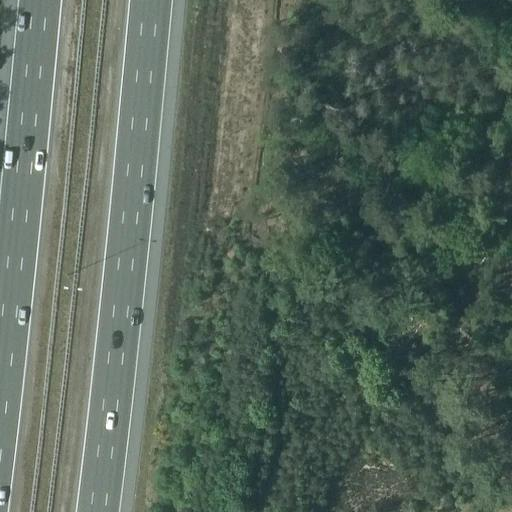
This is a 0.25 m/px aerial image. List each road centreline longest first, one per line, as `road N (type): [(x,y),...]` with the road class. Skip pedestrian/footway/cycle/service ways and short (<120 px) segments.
road 1 (motorway): [(97,511),(150,0)]
road 2 (motorway): [(38,0),(0,397)]
